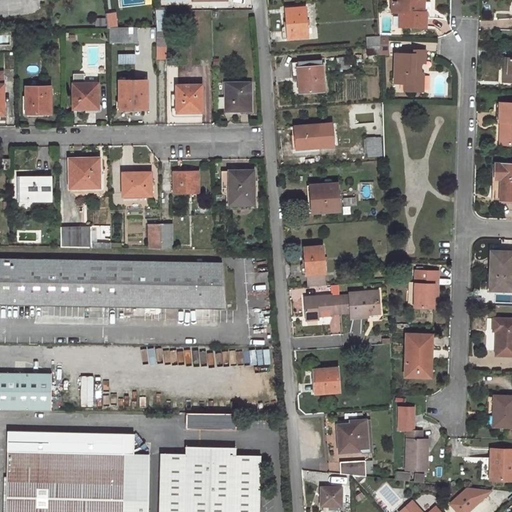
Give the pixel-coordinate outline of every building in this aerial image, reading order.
[(393,2),(393,12),(400,12),(400,26),(426,27),(427,11),(422,11),(422,2),(425,2),(425,0),(395,0),(395,2),(393,2)] [(305,7),(286,9),(287,24),(288,38),(307,37),(305,7)] [(166,9),(155,9),(156,21),(156,27),(156,45),(166,45),(166,9)] [(114,13),(106,13),(107,28),(109,27),(116,27),(114,13)] [(116,27),(109,27),(109,44),(137,43),(137,27),(116,27)] [(381,37),(367,38),(368,46),(381,45),(381,44),(381,37)] [(166,45),(156,45),(156,60),(166,60),(166,45)] [(381,45),(368,46),(369,55),(381,54),(381,45)] [(414,54),(396,54),(395,83),(406,83),(406,91),(423,91),(423,75),(421,72),(421,63),(425,63),(426,51),(414,50),(414,54)] [(117,53),(117,64),(135,64),(135,54),(117,53)] [(508,71),(508,81),(511,81),(511,57),(504,58),(503,71),(508,71)] [(322,59),(292,62),(294,77),(299,77),(301,93),(325,91),(322,59)] [(146,80),(119,81),(119,107),(132,107),(147,107),(146,80)] [(98,83),(73,83),(73,108),(86,108),(98,107),(98,83)] [(248,83),(225,83),(225,111),(238,112),(248,112),(248,83)] [(200,84),(176,84),(176,108),(185,108),(185,112),(190,112),(201,112),(200,84)] [(50,87),(25,88),(26,113),(36,113),(50,113),(50,87)] [(504,121),(503,144),(511,143),(511,102),(500,102),(500,121),(504,121)] [(383,124),(382,103),(347,105),(348,123),(366,122),(367,131),(374,131),(374,125),(383,124)] [(317,125),(295,126),(295,135),(297,149),(319,148),(317,125)] [(380,138),(365,139),(366,156),(381,155),(380,138)] [(9,158),(0,158),(0,168),(10,168),(10,161),(9,158)] [(85,158),(70,159),(70,187),(99,187),(99,158),(85,158)] [(496,182),(495,198),(511,199),(511,163),(496,163),(496,182)] [(236,171),(221,171),(222,187),(224,187),(224,192),(227,191),(227,204),(252,204),(252,190),(254,190),(254,170),(236,171)] [(190,171),(173,171),(173,192),(198,191),(198,171),(190,171)] [(136,172),(122,172),(122,195),(150,195),(149,172),(136,172)] [(36,177),(19,177),(20,199),(35,198),(35,200),(51,201),(51,177),(36,177)] [(338,182),(311,184),(312,199),(312,211),(339,210),(338,182)] [(148,224),(148,249),(161,249),(160,224),(148,224)] [(172,224),(160,224),(161,249),(172,249),(172,224)] [(99,239),(109,240),(110,226),(99,226),(99,239)] [(73,229),(60,229),(60,247),(91,248),(91,241),(91,229),(73,229)] [(323,246),(304,247),(305,261),(306,274),(308,274),(324,273),(325,273),(323,246)] [(493,276),(493,289),(511,290),(511,252),(492,251),(491,276),(493,276)] [(0,304),(224,308),(221,262),(0,258),(0,304)] [(416,270),(415,307),(434,307),(435,290),(439,291),(439,271),(416,270)] [(324,273),(308,274),(309,285),(324,283),(324,273)] [(380,313),(379,291),(350,293),(350,295),(351,312),(352,318),(369,316),(369,314),(380,313)] [(333,294),(305,297),(306,306),(307,317),(334,315),(334,314),(341,313),(340,296),(333,296),(333,294)] [(351,312),(350,295),(340,296),(341,313),(351,312)] [(496,351),(496,355),(511,355),(511,318),(487,318),(486,335),(486,350),(496,351)] [(408,334),(406,375),(429,376),(429,360),(432,360),(432,334),(408,334)] [(338,369),(315,370),(315,381),(316,393),(339,391),(338,369)] [(0,408),(50,409),(51,373),(0,372),(0,408)] [(494,411),(494,426),(511,426),(511,395),(494,395),(493,411),(494,411)] [(407,429),(405,470),(427,471),(428,439),(422,439),(422,430),(414,430),(414,407),(399,406),(398,429),(407,429)] [(237,428),(237,412),(188,411),(188,413),(188,428),(237,428)] [(365,420),(351,421),(351,424),(337,425),(338,441),(339,452),(368,450),(365,420)] [(148,511),(150,454),(135,453),(124,453),(125,433),(8,431),(8,451),(7,491),(7,511),(148,511)] [(135,433),(125,433),(124,453),(135,453),(135,433)] [(260,511),(261,454),(236,454),(236,447),(216,446),(211,451),(206,446),(187,446),(187,453),(162,452),(160,511),(260,511)] [(490,464),(490,479),(511,480),(511,449),(491,449),(490,464)] [(365,461),(340,462),(340,473),(352,475),(366,476),(365,461)] [(325,511),(332,511),(332,506),(341,506),(342,488),(322,487),(322,496),(321,506),(321,508),(323,510),(325,511)]
